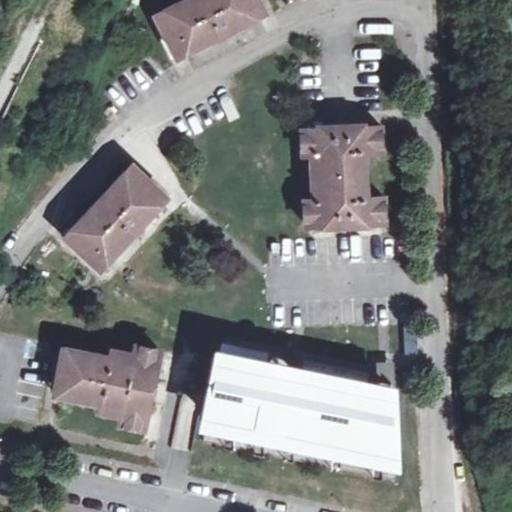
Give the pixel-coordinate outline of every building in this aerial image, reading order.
[(266,12),(259,0),(182,0),(156,14),(179,57),(266,12)] [(368,196),(366,151),(382,150),(381,125),(304,129),(304,152),(312,152),(314,198),(307,199),(308,223),(385,220),(384,195),(368,196)] [(168,197),(133,163),(66,235),(101,269),(168,197)] [(416,326),(406,326),(407,351),(417,351),(416,326)] [(102,404),(100,410),(122,415),(121,421),(145,426),(160,350),(136,345),(134,352),(113,349),(112,355),(64,347),(55,394),(102,404)] [(224,345),(221,359),(263,368),(266,354),(224,345)] [(382,451),(395,454),(391,380),(388,380),(386,379),(383,378),(381,379),(377,380),(375,383),(374,391),(364,389),(303,376),(294,374),(297,358),(282,357),(276,356),(272,358),(270,361),(268,369),(263,368),(221,359),(219,358),(211,398),(207,416),(223,419),(234,421),(253,425),(264,427),(283,431),(294,433),(330,441),(340,443),(371,449),(382,451)] [(380,360),(381,379),(383,378),(386,379),(388,380),(391,380),(390,360),(380,360)] [(306,362),(303,376),(364,389),(367,375),(306,362)] [(234,421),(223,419),(224,444),(235,446),(234,421)] [(264,427),(253,425),(254,450),(265,452),(264,427)] [(294,433),(283,431),(284,456),(294,458),(294,433)] [(340,443),(330,441),(330,465),(341,467),(340,443)] [(382,451),(371,449),(372,474),(383,476),(382,451)]
